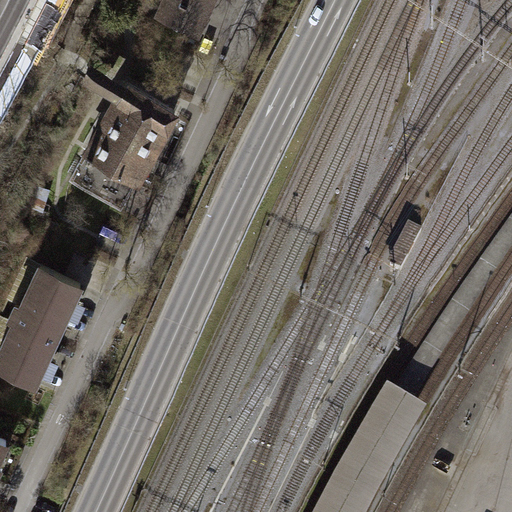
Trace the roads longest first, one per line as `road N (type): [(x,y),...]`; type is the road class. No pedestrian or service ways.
road 1 (residential): [(17,511),(108,315),(128,296),(257,0)]
road 2 (trunk): [(337,0),(254,161),(97,511)]
road 3 (trunk): [(95,511),(329,0)]
